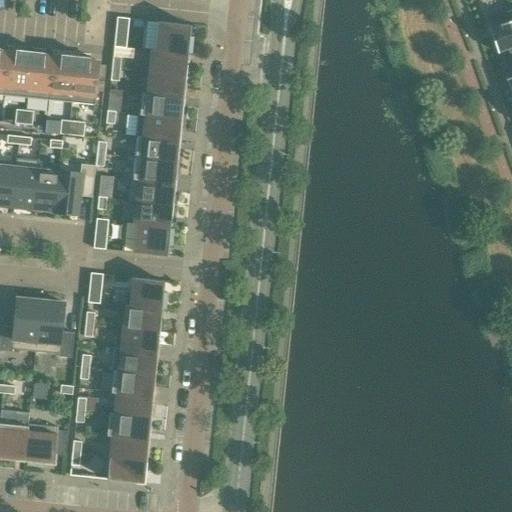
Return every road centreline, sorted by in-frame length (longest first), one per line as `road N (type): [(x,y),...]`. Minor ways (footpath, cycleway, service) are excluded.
road 1 (tertiary): [(288,0),(235,511)]
road 2 (residential): [(239,16),(213,273)]
road 3 (residential): [(213,273),(189,511)]
road 4 (residential): [(68,257),(213,273)]
road 5 (residential): [(101,2),(239,16)]
road 6 (residential): [(101,2),(98,38),(0,28)]
